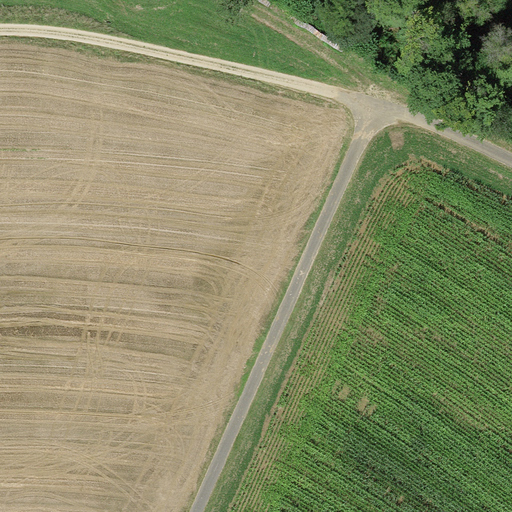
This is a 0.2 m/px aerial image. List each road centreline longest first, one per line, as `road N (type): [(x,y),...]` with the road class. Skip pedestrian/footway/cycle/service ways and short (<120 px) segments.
road 1 (track): [(196,511),(372,108)]
road 2 (track): [(372,108),(205,63),(0,32)]
road 3 (track): [(233,0),(327,55),(359,80),(372,108)]
road 4 (track): [(511,161),(372,108)]
